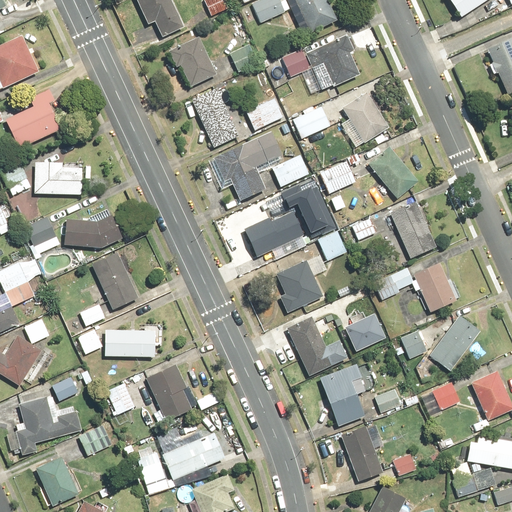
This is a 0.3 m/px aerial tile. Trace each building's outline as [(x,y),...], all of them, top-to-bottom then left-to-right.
[(184,27),(172,0),(137,0),(155,40),(184,27)] [(227,7),(223,0),(203,0),(211,15),(227,7)] [(279,0),(261,0),(253,3),(260,22),(284,13),(279,0)] [(328,0),(295,0),(311,34),(338,21),(328,0)] [(450,0),(462,17),(488,0),(450,0)] [(244,25),(236,10),(227,14),(229,19),(215,26),(221,37),(244,25)] [(25,33),(0,45),(0,73),(6,87),(43,69),(25,33)] [(350,35),(309,55),(315,67),(324,63),(335,86),(362,73),(352,52),(357,50),(350,35)] [(217,76),(200,38),(173,51),(190,88),(217,76)] [(511,39),(489,49),(508,95),(511,93),(511,39)] [(259,63),(250,44),(229,53),(238,72),(259,63)] [(298,44),(278,53),(289,76),(308,67),(298,44)] [(219,88),(194,100),(216,146),(241,134),(219,88)] [(37,104),(8,118),(23,150),(66,129),(48,91),(34,97),(37,104)] [(369,92),(343,107),(367,145),(392,130),(369,92)] [(275,98),(244,111),(252,130),(283,116),(275,98)] [(320,107),(292,119),(301,138),(328,126),(320,107)] [(274,133),(217,160),(227,181),(234,178),(246,205),(271,193),(258,167),(284,155),(274,133)] [(392,146),(369,164),(397,198),(419,180),(392,146)] [(280,186),(309,173),(301,156),(273,169),(280,186)] [(346,162),(320,173),(329,194),(355,183),(346,162)] [(63,163),(35,163),(35,193),(86,194),(86,168),(63,168),(63,163)] [(20,165),(2,174),(12,195),(31,186),(20,165)] [(280,191),(288,209),(296,206),(309,239),(336,228),(319,186),(312,189),(311,186),(302,189),(300,182),(280,191)] [(340,195),(331,199),(337,210),(346,206),(340,195)] [(419,202),(391,214),(410,258),(438,246),(419,202)] [(294,209),(247,230),(258,255),(305,235),(294,209)] [(97,221),(67,219),(65,244),(100,246),(122,235),(112,215),(97,221)] [(46,217),(25,228),(33,243),(29,245),(35,256),(59,243),(46,217)] [(370,218),(351,226),(357,243),(377,235),(370,218)] [(120,253),(93,265),(114,311),(140,299),(120,253)] [(308,259),(277,273),(286,292),(280,295),(287,312),(325,295),(308,259)] [(442,262),(415,274),(431,313),(459,301),(442,262)] [(399,290),(413,283),(405,268),(375,283),(384,302),(401,294),(399,290)] [(0,295),(0,328),(20,320),(13,303),(0,308),(0,296),(0,295)] [(105,318),(98,304),(79,314),(86,327),(105,318)] [(374,314),(346,328),(357,352),(386,338),(374,314)] [(314,315),(289,327),(310,372),(336,360),(314,315)] [(483,332),(460,315),(429,355),(452,373),(483,332)] [(49,335),(41,319),(24,327),(32,344),(49,335)] [(159,329),(107,329),(107,355),(158,356),(159,329)] [(101,347),(94,331),(77,338),(85,354),(101,347)] [(417,331),(400,339),(409,358),(426,350),(417,331)] [(0,350),(0,372),(19,384),(40,350),(17,336),(6,355),(0,350)] [(180,363),(149,377),(167,417),(194,404),(185,382),(188,381),(180,363)] [(361,363),(321,378),(339,424),(367,414),(354,382),(367,377),(361,363)] [(511,391),(501,367),(471,380),(488,418),(511,408),(511,391)] [(87,368),(79,373),(86,386),(94,382),(87,368)] [(72,377),(52,387),(60,402),(80,392),(72,377)] [(451,383),(432,390),(439,409),(458,402),(451,383)] [(123,384),(107,392),(118,414),(134,406),(123,384)] [(394,389),(374,397),(381,414),(401,406),(394,389)] [(50,399),(22,405),(28,429),(19,431),(24,451),(36,448),(35,442),(83,431),(79,412),(60,416),(61,420),(55,422),(50,399)] [(102,426),(78,437),(87,456),(111,444),(102,426)] [(370,431),(344,441),(360,483),(386,473),(370,431)] [(163,453),(174,480),(226,460),(216,433),(163,453)] [(511,439),(472,437),(470,464),(511,466),(511,439)] [(410,454),(393,460),(398,476),(416,470),(410,454)] [(80,496),(63,457),(36,469),(53,508),(80,496)] [(468,463),(450,468),(458,498),(497,489),(492,468),(470,473),(468,463)] [(163,468),(142,475),(149,495),(170,488),(163,468)] [(230,475),(193,490),(201,511),(230,511),(236,510),(229,493),(236,491),(230,475)] [(511,486),(493,492),(497,505),(511,500),(511,486)] [(381,488),(369,511),(397,511),(404,499),(381,488)] [(102,511),(85,503),(79,511),(102,511)]
